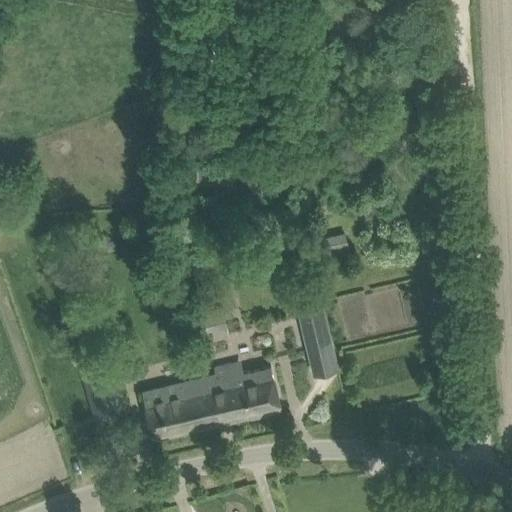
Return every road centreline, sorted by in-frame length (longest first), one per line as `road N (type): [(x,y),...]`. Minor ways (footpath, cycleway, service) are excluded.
road 1 (unclassified): [(511,465),(349,430),(238,430),(108,462),(10,511)]
road 2 (track): [(477,456),(463,0)]
